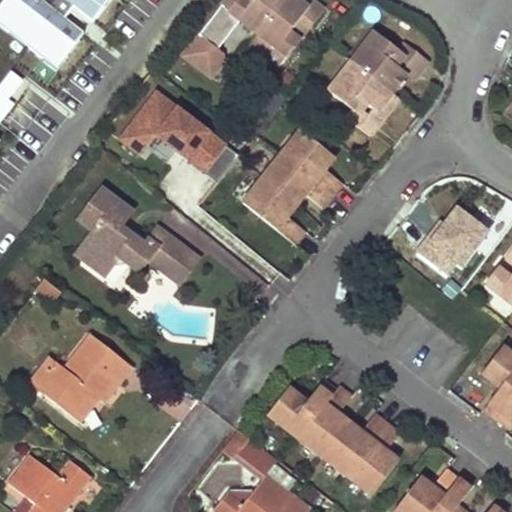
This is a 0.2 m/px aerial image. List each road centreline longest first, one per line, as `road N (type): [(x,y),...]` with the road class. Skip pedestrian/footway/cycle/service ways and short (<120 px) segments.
road 1 (residential): [(511,468),(309,310)]
road 2 (residential): [(309,310),(327,268),(411,161),(457,135)]
road 3 (residential): [(225,401),(309,310)]
